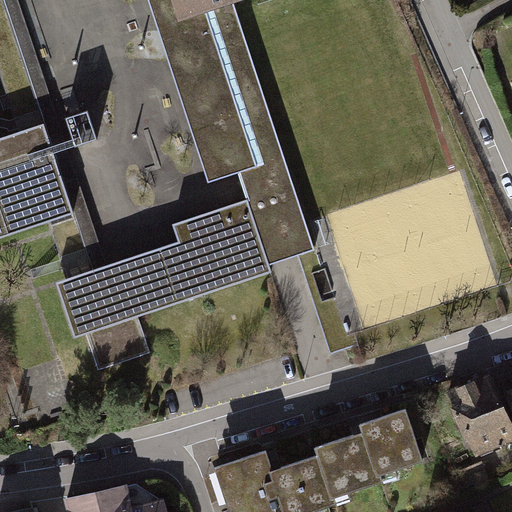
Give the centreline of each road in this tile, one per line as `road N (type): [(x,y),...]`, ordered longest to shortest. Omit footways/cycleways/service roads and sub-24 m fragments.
road 1 (residential): [(511,335),(152,450)]
road 2 (residential): [(439,0),(511,167)]
road 3 (residential): [(152,450),(0,485)]
